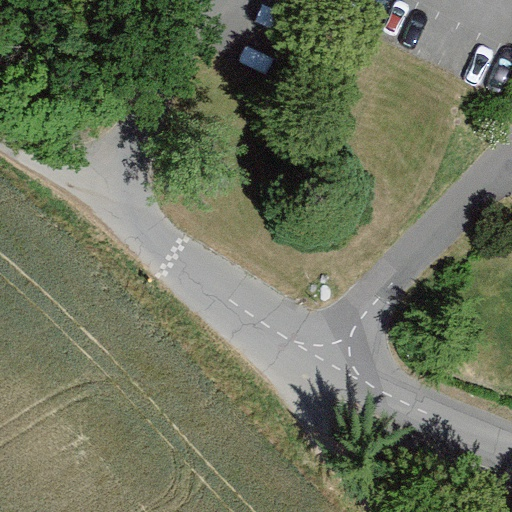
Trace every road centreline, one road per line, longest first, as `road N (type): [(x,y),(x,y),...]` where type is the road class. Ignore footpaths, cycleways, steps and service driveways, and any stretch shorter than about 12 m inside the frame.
road 1 (residential): [(269,356),(160,234),(0,127)]
road 2 (residential): [(511,151),(269,356)]
road 3 (residential): [(511,451),(269,356)]
road 4 (track): [(391,511),(269,356)]
